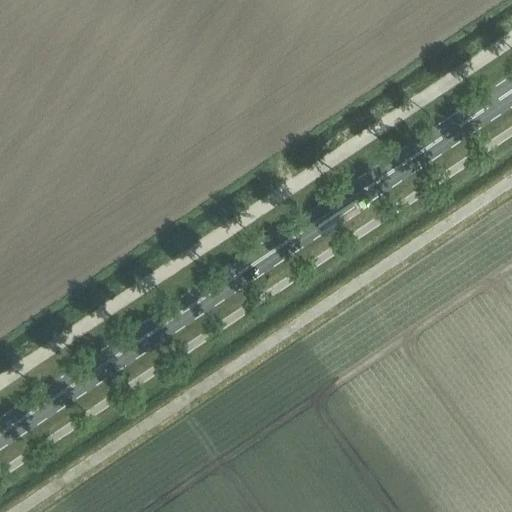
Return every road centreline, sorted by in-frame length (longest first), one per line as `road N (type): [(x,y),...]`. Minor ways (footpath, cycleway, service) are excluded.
road 1 (unclassified): [(0,383),(511,40)]
road 2 (primary): [(0,434),(511,95)]
